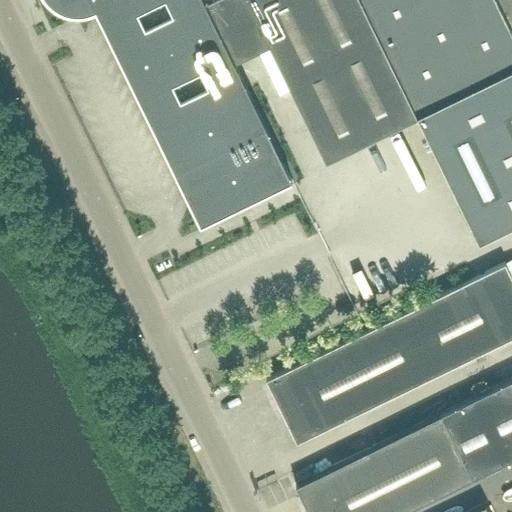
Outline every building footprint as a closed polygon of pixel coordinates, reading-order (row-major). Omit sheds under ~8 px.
[(49,0),(53,3),(58,6),(63,8),(68,10),(74,10),(75,10),(76,10),(77,10),(78,10),(80,10),(81,10),(82,10),(83,10),(84,10),(85,10),(86,9),(87,9),(88,9),(90,8),(91,8),(92,8),(93,7),(94,7),(198,222),(290,177),(234,61),(268,44),(325,161),(416,116),(478,242),(501,230),(384,0),(49,0)] [(511,36),(494,0),(384,0),(501,230),(511,225),(511,36)] [(511,277),(504,261),(265,377),(295,440),(511,334),(511,277)] [(511,376),(440,411),(471,476),(511,456),(511,376)] [(440,411),(294,483),(308,511),(398,511),(471,476),(440,411)] [(488,511),(484,502),(463,511),(488,511)]
